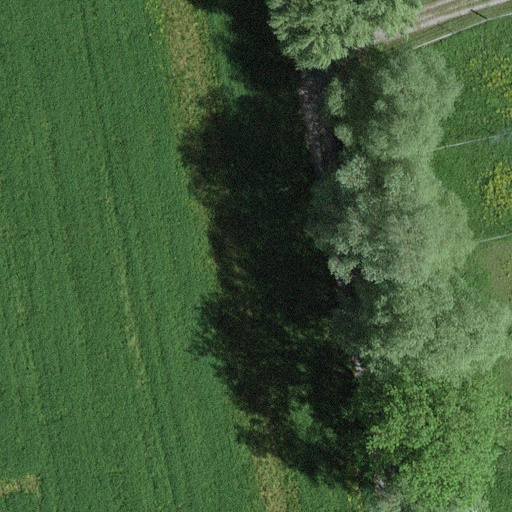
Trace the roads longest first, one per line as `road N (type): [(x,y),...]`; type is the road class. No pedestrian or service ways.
road 1 (track): [(407,511),(308,0)]
road 2 (track): [(317,46),(486,0)]
